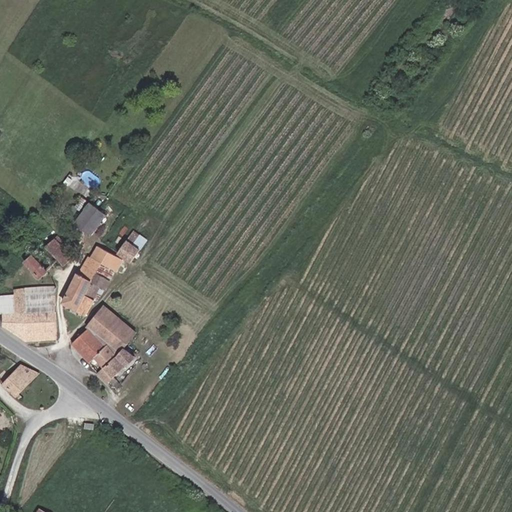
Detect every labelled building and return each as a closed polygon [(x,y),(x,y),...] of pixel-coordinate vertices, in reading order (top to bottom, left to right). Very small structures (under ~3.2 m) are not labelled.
[(67,235),(84,247),(96,229),(86,222),(82,229),(75,224),(67,235)] [(130,262),(139,248),(133,244),(140,235),(133,230),(117,253),(130,262)] [(62,262),(70,256),(65,252),(67,249),(62,244),(60,246),(52,239),(46,245),(57,257),(62,262)] [(40,274),(57,257),(46,245),(36,254),(34,252),(26,259),(40,274)] [(117,269),(122,258),(96,245),(90,255),(103,263),(116,270),(117,269)] [(84,265),(97,272),(103,263),(90,255),(89,255),(84,265)] [(97,272),(110,279),(116,270),(103,263),(97,272)] [(78,275),(92,282),(97,272),(84,265),(78,275)] [(105,290),(110,279),(97,272),(92,282),(100,287),(105,290)] [(94,298),(86,293),(92,282),(78,275),(63,301),(87,314),(96,299),(94,298)] [(94,298),(100,287),(92,282),(86,293),(94,298)] [(25,304),(55,302),(54,285),(25,287),(25,304)] [(24,307),(25,304),(25,287),(13,288),(13,293),(12,306),(24,307)] [(24,339),(24,314),(24,307),(12,306),(13,293),(0,293),(0,312),(1,330),(24,342),(24,339)] [(40,313),(55,312),(55,302),(25,304),(24,307),(24,314),(40,313)] [(123,351),(135,335),(104,306),(87,326),(88,329),(71,341),(89,362),(94,357),(104,367),(123,351)] [(41,338),(56,338),(55,312),(40,313),(41,338)] [(24,339),(41,338),(40,313),(24,314),(24,339)] [(106,383),(134,359),(123,351),(104,367),(98,372),(106,383)] [(17,400),(40,376),(20,365),(0,384),(0,386),(14,399),(17,400)]
